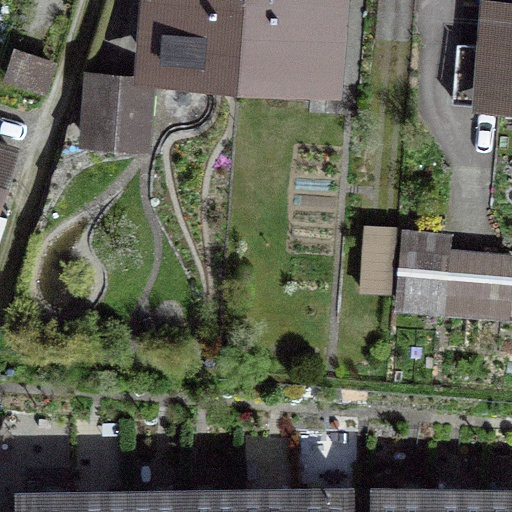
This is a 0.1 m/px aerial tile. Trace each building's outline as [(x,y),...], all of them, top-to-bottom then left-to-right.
[(239,70),(244,0),(145,0),(145,7),(154,8),(151,60),(164,61),(163,64),(239,70)] [(244,0),(239,70),(335,77),(339,23),(343,24),(344,0),(244,0)] [(511,93),(511,11),(485,10),(483,35),(506,37),(505,49),(459,45),(455,100),(503,104),(504,92),(511,93)] [(52,65),(16,54),(8,80),(44,91),(52,65)] [(150,83),(90,78),(85,138),(145,143),(150,83)] [(0,193),(13,152),(0,148),(0,193)] [(395,233),(365,231),(361,289),(391,291),(395,233)] [(501,313),(506,255),(444,250),(445,238),(406,234),(400,304),(501,313)] [(294,511),(294,492),(240,493),(239,511),(294,511)] [(349,511),(349,492),(294,492),(294,511),(349,511)] [(431,511),(432,493),(375,492),(374,511),(431,511)] [(239,511),(240,493),(185,494),(185,511),(239,511)] [(486,511),(486,494),(432,493),(431,511),(486,511)] [(511,511),(511,493),(486,494),(486,511),(511,511)] [(185,511),(185,494),(130,495),(129,511),(185,511)] [(129,511),(130,495),(75,496),(74,511),(129,511)] [(74,511),(75,496),(19,497),(19,511),(74,511)]
